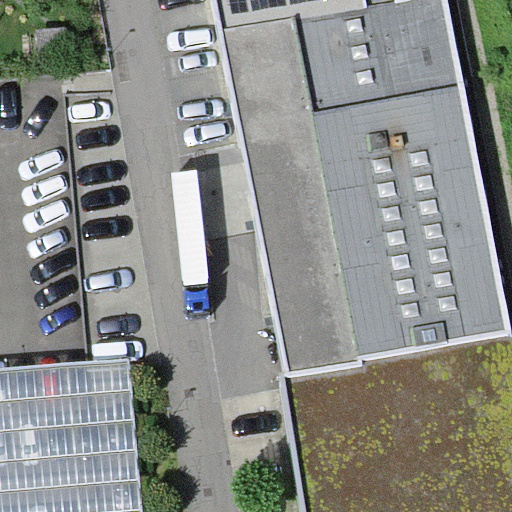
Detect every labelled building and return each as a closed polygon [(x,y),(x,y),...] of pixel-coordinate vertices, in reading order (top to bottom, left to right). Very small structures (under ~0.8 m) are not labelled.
[(211,0),(241,152),(286,386),(511,344),(445,0),(441,0),(403,10),(363,17),(360,0),(211,0)] [(360,0),(363,17),(403,10),(400,0),(360,0)] [(59,35),(28,36),(29,59),(60,58),(59,35)] [(511,511),(511,343),(511,344),(286,386),(282,386),(301,511),(511,511)] [(138,511),(126,367),(0,377),(0,511),(138,511)]
